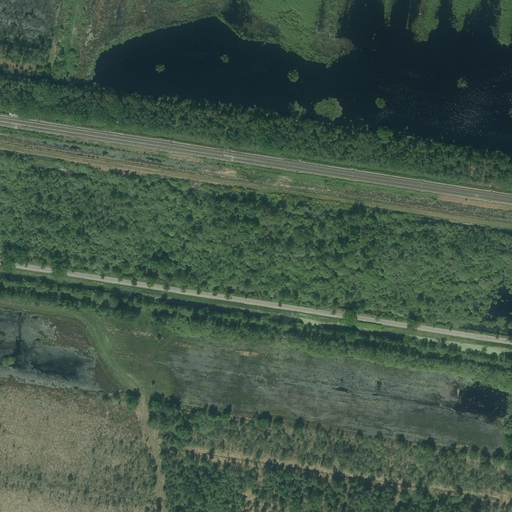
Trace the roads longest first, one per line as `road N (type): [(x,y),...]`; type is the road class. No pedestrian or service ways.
road 1 (tertiary): [(511,342),(0,263)]
road 2 (track): [(0,147),(511,225)]
